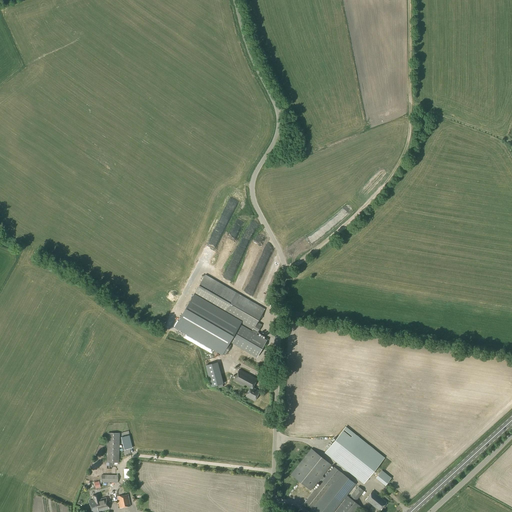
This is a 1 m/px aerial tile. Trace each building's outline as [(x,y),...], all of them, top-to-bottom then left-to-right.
[(192,297),(175,327),(222,354),(223,352),(226,354),(231,345),(228,344),(229,342),(256,358),(267,340),(256,334),(262,325),(257,322),(265,309),(236,292),(205,275),(192,297)] [(217,362),(205,365),(211,387),(223,384),(217,362)] [(233,381),(249,390),(246,396),(254,401),(260,391),(253,387),(257,379),(239,370),(233,381)] [(384,458),(345,427),(325,452),(364,483),(384,458)] [(118,463),(119,433),(108,433),(107,463),(118,463)] [(132,448),(129,435),(121,437),(124,450),(132,448)] [(298,455),(305,444),(302,443),(296,454),(298,455)] [(311,449),(291,475),(311,490),(319,480),(321,482),(304,503),(312,509),(311,511),(333,511),(344,498),(346,499),(335,511),(357,511),(361,507),(346,495),(355,484),(346,477),(341,473),(333,467),(324,478),(322,476),(331,465),(311,449)] [(381,471),(376,478),(385,485),(391,478),(381,471)] [(356,501),(364,491),(358,487),(350,496),(356,501)] [(380,511),(387,502),(372,491),(366,500),(380,511)] [(118,503),(129,500),(128,494),(117,497),(118,503)] [(198,508),(198,496),(184,496),(184,501),(182,501),(182,505),(190,505),(190,508),(198,508)] [(90,508),(107,503),(106,497),(99,499),(98,497),(93,498),(94,500),(88,501),(90,508)] [(65,511),(64,503),(58,504),(58,507),(55,507),(56,511),(59,511),(65,511)] [(98,511),(109,509),(107,503),(90,508),(91,511),(98,511)]
